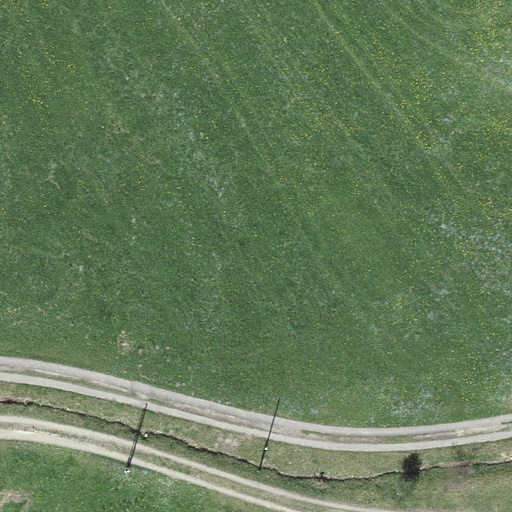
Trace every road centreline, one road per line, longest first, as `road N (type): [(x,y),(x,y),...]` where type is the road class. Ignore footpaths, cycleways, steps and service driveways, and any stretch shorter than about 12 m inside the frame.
road 1 (track): [(0,362),(317,430),(394,433),(511,415)]
road 2 (track): [(0,420),(103,439),(365,511)]
